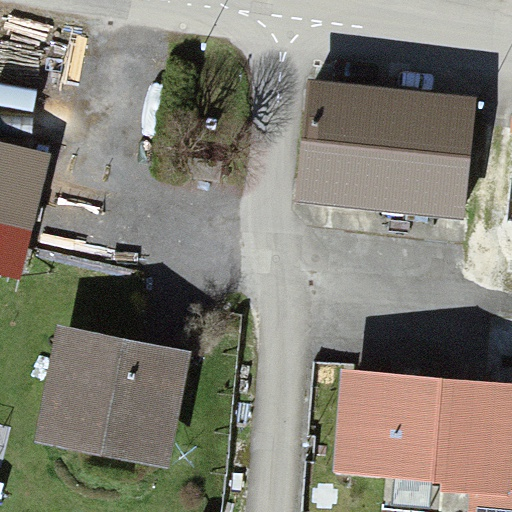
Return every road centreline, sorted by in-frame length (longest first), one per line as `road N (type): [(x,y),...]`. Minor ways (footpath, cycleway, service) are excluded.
road 1 (residential): [(259,511),(275,260),(274,17)]
road 2 (tertiary): [(274,17),(511,48)]
